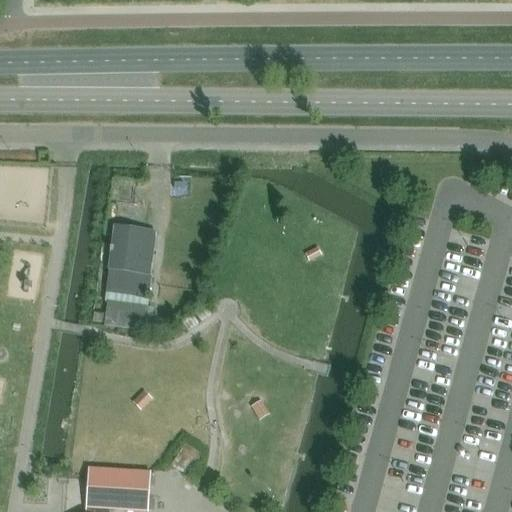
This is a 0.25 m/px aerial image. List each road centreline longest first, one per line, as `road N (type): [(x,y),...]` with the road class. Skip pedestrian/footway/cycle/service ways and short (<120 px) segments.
road 1 (unclassified): [(0,134),(474,140),(511,148)]
road 2 (primary): [(511,58),(0,64)]
road 3 (primary): [(0,100),(511,105)]
